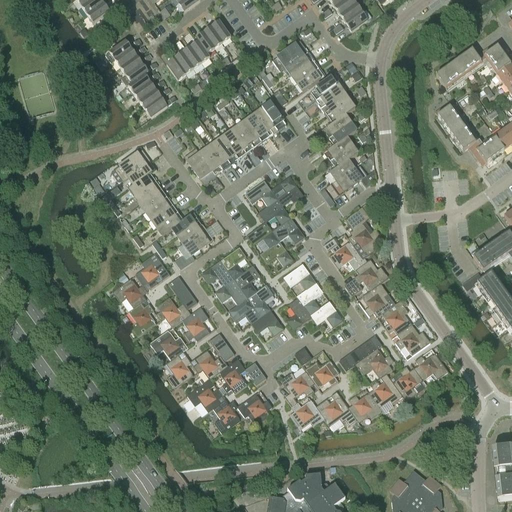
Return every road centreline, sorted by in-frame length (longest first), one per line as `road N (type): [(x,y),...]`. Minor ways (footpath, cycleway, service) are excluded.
road 1 (secondary): [(180,511),(0,259)]
road 2 (residential): [(331,220),(314,239),(315,250),(365,334),(339,352),(294,344),(264,363)]
road 3 (secondary): [(0,314),(140,511)]
road 4 (residential): [(264,363),(239,352),(190,285),(191,270),(236,238),(213,204)]
road 5 (tertiary): [(496,406),(405,275),(395,222)]
road 6 (residential): [(381,61),(335,56),(309,18),(264,48),(230,0)]
road 7 (tertiary): [(392,190),(381,61)]
